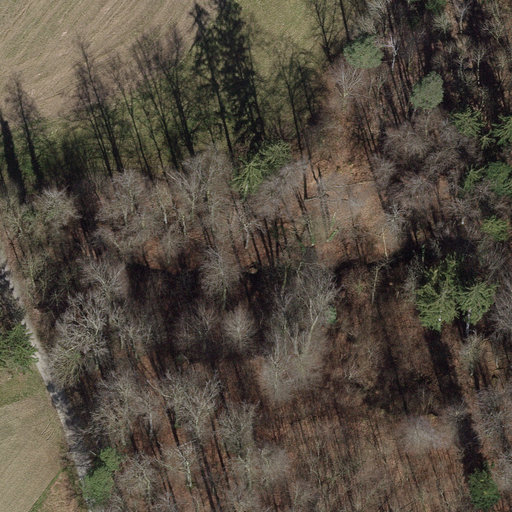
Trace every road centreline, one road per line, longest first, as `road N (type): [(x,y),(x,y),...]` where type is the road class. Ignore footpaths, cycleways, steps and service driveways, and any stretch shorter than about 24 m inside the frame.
road 1 (track): [(0,259),(95,511)]
road 2 (track): [(0,183),(214,163)]
